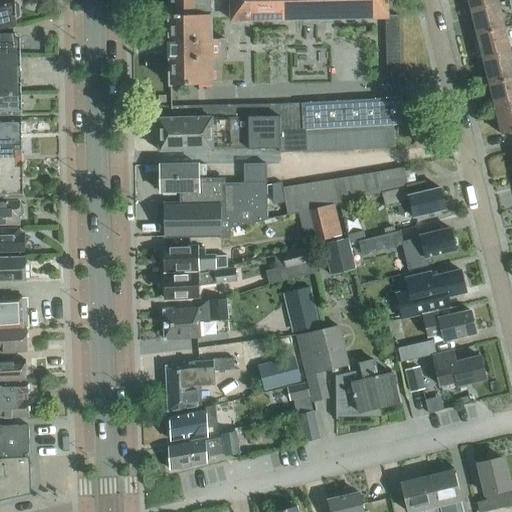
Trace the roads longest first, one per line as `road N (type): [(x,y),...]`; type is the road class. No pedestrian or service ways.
road 1 (tertiary): [(109,505),(95,0)]
road 2 (track): [(70,158),(466,151)]
road 3 (residential): [(432,0),(511,351)]
road 4 (residential): [(199,494),(511,416)]
